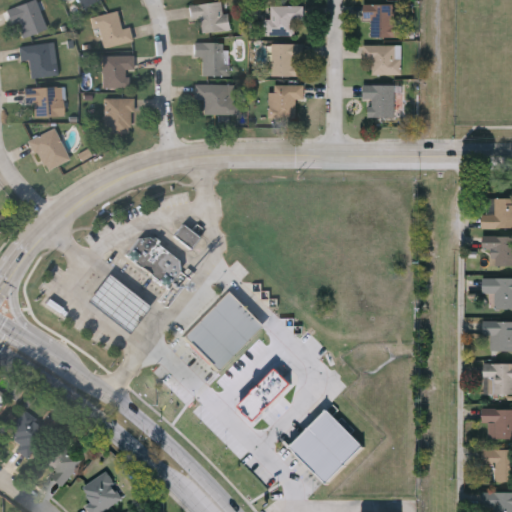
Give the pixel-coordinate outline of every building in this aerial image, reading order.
[(38,0),(49,30),(26,38),(23,28),(13,31),(4,6),(22,0),(38,0)] [(107,0),(78,0),(80,8),(107,0)] [(201,17),(192,18),(190,2),(212,0),(224,0),(225,11),(230,10),(232,28),(202,31),(201,17)] [(373,35),(373,15),(364,15),(364,1),(397,1),(397,35),(373,35)] [(296,33),(267,33),(267,16),(271,16),(271,2),(304,2),(304,19),(296,19),(296,33)] [(95,14),(119,9),(122,27),(131,25),(134,40),(101,46),(95,14)] [(59,73),(32,77),(30,58),(22,59),(20,44),(55,40),(59,73)] [(229,73),(198,74),(197,41),(228,40),(229,73)] [(273,73),(273,40),(303,40),(303,73),(273,73)] [(373,73),(373,60),(364,60),(364,42),(398,42),(398,56),(402,56),(402,73),(373,73)] [(132,86),(103,86),(103,54),(132,54),(132,86)] [(269,116),(269,89),(274,89),(274,82),(305,82),(305,97),(296,97),(296,116),(269,116)] [(205,112),(205,98),(195,98),(195,83),(236,83),(236,102),(240,102),(240,112),(205,112)] [(396,83),(396,114),(367,114),(367,83),(396,83)] [(35,101),(26,101),(25,87),(63,85),(64,114),(35,116),(35,101)] [(106,131),(106,96),(134,96),(134,131),(106,131)] [(45,169),(30,138),(56,126),(70,158),(45,169)] [(511,227),(481,227),(481,197),(511,197),(511,227)] [(199,236),(191,246),(174,233),(182,223),(199,236)] [(165,285),(126,254),(144,232),(183,262),(165,285)] [(511,235),(511,265),(492,265),(492,250),(483,250),(483,235),(511,235)] [(129,331),(88,299),(108,273),(149,305),(129,331)] [(511,277),(511,307),(484,307),(484,277),(511,277)] [(229,290),(264,324),(219,370),(184,337),(229,290)] [(483,339),(483,320),(511,320),(511,350),(489,350),(489,339),(483,339)] [(483,362),(511,362),(511,393),(483,393),(483,362)] [(277,367),(293,382),(256,420),(241,404),(277,367)] [(482,422),(482,407),(511,407),(511,438),(488,438),(488,422),(482,422)] [(329,408),(367,444),(329,483),(291,447),(329,408)] [(25,457),(15,450),(20,443),(5,432),(23,409),(47,427),(25,457)] [(64,485),(51,478),(56,469),(42,461),(53,440),(80,455),(64,485)] [(511,448),(511,481),(494,481),(494,465),(483,465),(483,448),(511,448)] [(89,511),(84,505),(91,500),(82,487),(104,470),(122,495),(99,511),(89,511)] [(511,491),(511,511),(494,511),(494,507),(481,507),(481,491),(511,491)]
